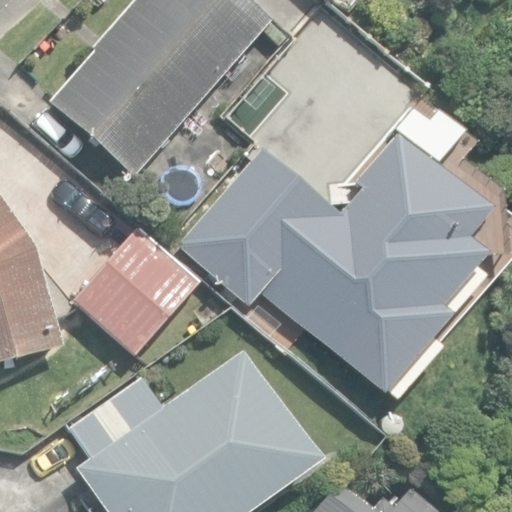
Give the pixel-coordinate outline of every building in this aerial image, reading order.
[(51,106),(132,177),(268,21),(243,0),(144,0),(142,3),(138,0),(93,52),(96,54),(51,106)] [(321,28),(358,61),(374,43),(337,10),(321,28)] [(257,286),(377,389),(511,234),(511,230),(400,134),(332,212),(257,147),(176,240),(245,299),(257,286)] [(0,364),(64,346),(36,250),(0,200),(0,364)] [(70,303),(132,358),(198,283),(136,228),(70,303)] [(224,312),(210,293),(192,307),(205,325),(224,312)] [(105,511),(251,511),(320,463),(241,352),(161,409),(140,378),(68,429),(89,460),(75,470),(105,511)] [(363,511),(337,488),(314,511),(446,511),(419,487),(406,502),(394,491),(377,511),(378,511),(363,511)]
